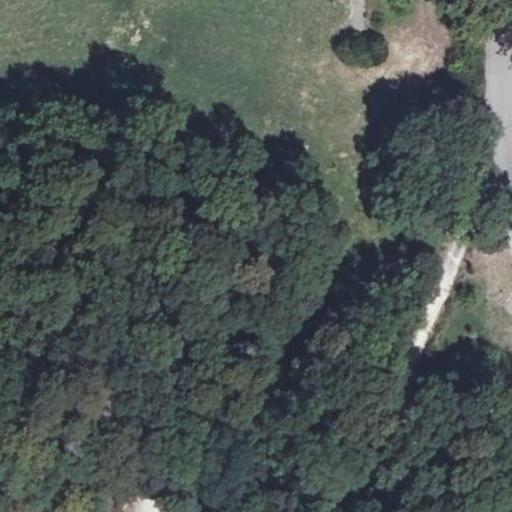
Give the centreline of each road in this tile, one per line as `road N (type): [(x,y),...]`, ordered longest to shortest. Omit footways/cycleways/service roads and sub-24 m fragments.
road 1 (track): [(0,341),(32,336),(68,345),(98,376),(173,511)]
road 2 (residential): [(489,0),(500,16),(511,212)]
